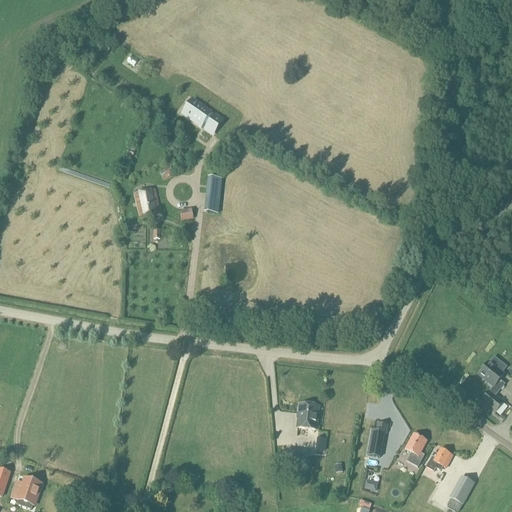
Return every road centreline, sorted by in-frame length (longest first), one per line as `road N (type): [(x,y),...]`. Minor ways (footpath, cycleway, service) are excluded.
road 1 (unclassified): [(376,360),(186,344),(0,310)]
road 2 (track): [(453,38),(428,260)]
road 3 (unclassified): [(376,360),(428,260),(511,203)]
road 4 (unknown): [(186,344),(140,511)]
road 5 (track): [(511,446),(376,360)]
